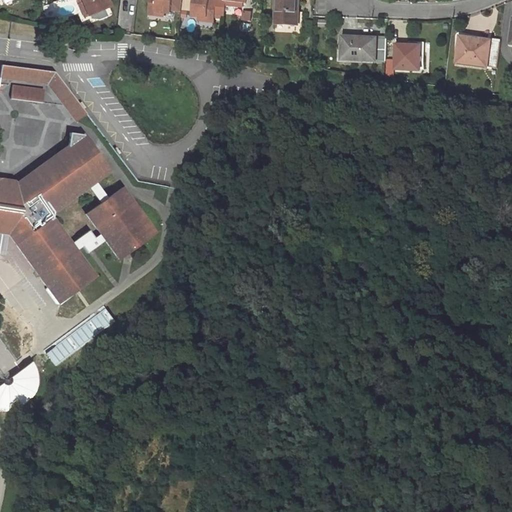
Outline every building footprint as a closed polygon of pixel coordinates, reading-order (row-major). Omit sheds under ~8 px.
[(80,0),(81,2),(78,3),(80,9),(84,8),(87,16),(110,6),(107,0),(80,0)] [(150,0),(149,11),(156,12),(156,15),(164,16),(165,13),(171,13),(171,10),(181,11),(182,0),(150,0)] [(216,14),(217,0),(193,0),(192,16),(199,17),(198,20),(208,21),(208,17),(215,18),(216,14)] [(246,0),(217,0),(216,14),(225,16),(226,8),(227,0),(233,1),(232,9),(240,10),(241,2),(247,3),(246,0)] [(298,25),(299,0),(277,0),(276,24),(298,25)] [(386,62),(387,39),(343,37),(343,60),(386,62)] [(497,69),(500,43),(461,38),(458,63),(497,69)] [(396,63),(395,69),(420,71),(420,59),(421,47),(397,45),(396,63)] [(385,78),(393,80),(394,69),(395,69),(396,63),(386,62),(385,78)] [(0,77),(8,79),(10,66),(1,65),(0,77)] [(76,121),(86,114),(53,72),(10,66),(8,79),(48,84),(76,121)] [(45,91),(14,87),(12,101),(43,104),(45,91)] [(2,181),(0,180),(0,232),(8,233),(48,289),(58,303),(74,291),(72,288),(78,284),(80,287),(94,277),(75,252),(71,245),(52,220),(53,213),(88,187),(95,181),(110,171),(83,134),(70,131),(66,148),(16,183),(2,181)] [(107,197),(95,181),(88,187),(100,203),(107,197)] [(121,186),(107,197),(100,203),(83,215),(98,234),(104,242),(117,260),(125,254),(130,251),(135,247),(156,232),(129,196),(121,186)] [(93,250),(104,242),(98,234),(93,238),(87,232),(71,245),(75,252),(82,247),(88,254),(89,252),(91,251),(93,250)] [(76,294),(74,291),(58,303),(48,289),(45,291),(56,305),(59,305),(61,305),(76,294)] [(116,323),(103,306),(44,351),(56,368),(116,323)] [(32,363),(30,361),(0,382),(0,407),(4,409),(7,410),(13,409),(18,408),(23,406),(26,404),(30,400),(34,396),(37,389),(38,384),(38,380),(38,375),(36,371),(35,368),(32,363)]
